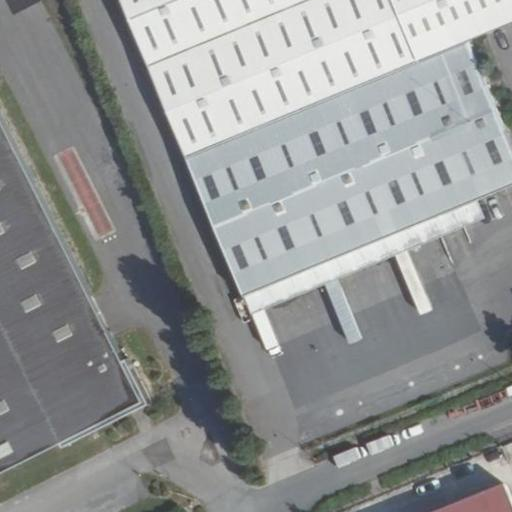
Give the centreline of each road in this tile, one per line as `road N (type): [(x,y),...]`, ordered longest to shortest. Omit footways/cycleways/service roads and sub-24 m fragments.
road 1 (unknown): [(204,434),(192,343),(12,0)]
road 2 (unknown): [(293,427),(111,0)]
road 3 (residential): [(287,511),(294,502),(511,412)]
road 4 (unknown): [(511,340),(293,427)]
road 5 (unknown): [(204,434),(32,511)]
